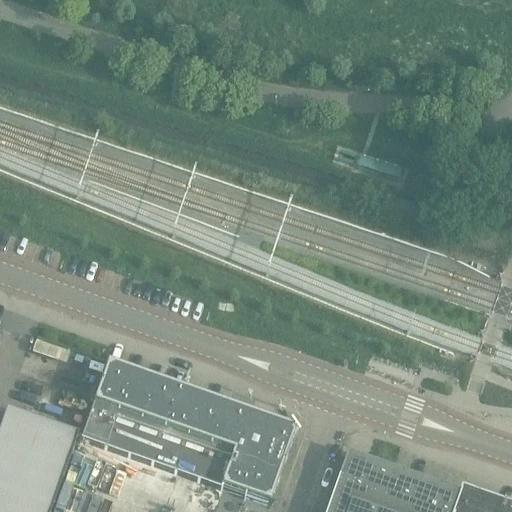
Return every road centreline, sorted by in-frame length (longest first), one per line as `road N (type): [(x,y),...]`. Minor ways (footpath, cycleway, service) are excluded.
road 1 (unclassified): [(502,119),(364,97),(265,93),(0,6)]
road 2 (unclassified): [(222,352),(0,274)]
road 3 (unclassified): [(477,442),(414,407),(343,383)]
road 4 (unclassified): [(336,403),(477,442)]
road 5 (unclassified): [(343,383),(274,358),(222,352)]
road 6 (unclassified): [(222,352),(336,403)]
